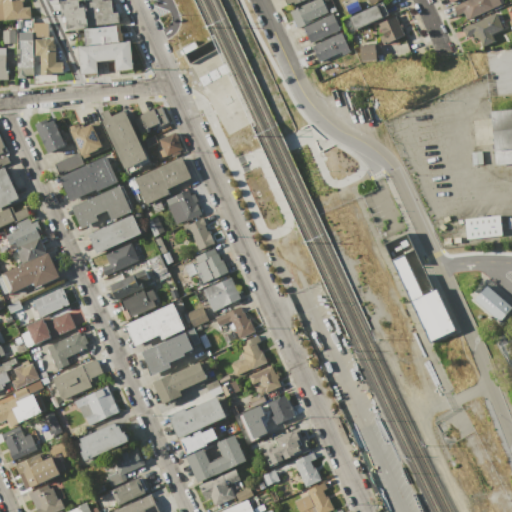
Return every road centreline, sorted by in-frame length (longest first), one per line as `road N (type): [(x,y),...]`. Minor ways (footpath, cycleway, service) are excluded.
road 1 (tertiary): [(365,511),(134,0)]
road 2 (residential): [(187,511),(1,102)]
road 3 (residential): [(299,86),(395,172),(511,432)]
road 4 (residential): [(173,85),(0,102)]
